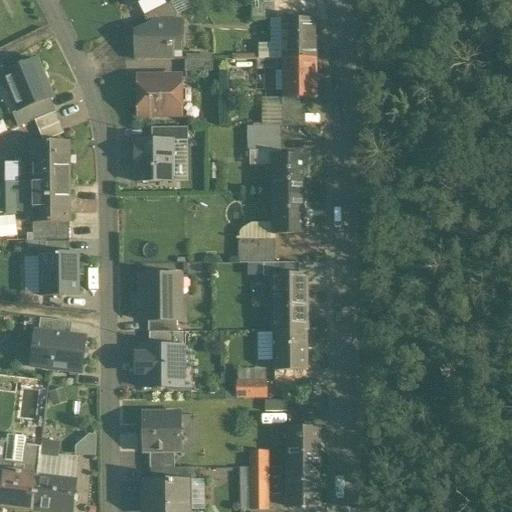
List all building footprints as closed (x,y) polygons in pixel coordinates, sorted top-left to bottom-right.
[(143,0),(138,3),(145,15),(166,4),(164,0),(143,0)] [(271,19),(270,0),(250,0),(250,19),(271,19)] [(171,3),(144,17),(149,27),(177,16),(171,3)] [(177,16),(149,27),(137,33),(137,49),(173,49),(181,49),(182,24),(177,24),(177,16)] [(316,19),(282,20),(283,59),(316,59),(316,19)] [(262,60),(283,59),(282,20),(271,20),(271,46),(262,46),(262,60)] [(173,49),(137,49),(137,61),(174,61),(173,49)] [(316,59),(283,59),(283,99),(299,99),(317,99),(316,59)] [(213,72),(213,60),(185,61),(185,73),(213,72)] [(35,61),(2,74),(18,113),(24,111),(49,101),(51,100),(35,61)] [(277,71),(277,61),(258,61),(258,72),(277,71)] [(181,77),(138,77),(138,117),(182,116),(182,104),(186,102),(186,92),(182,89),(181,77)] [(283,108),(283,99),(267,99),(267,127),(281,127),(283,127),(283,108)] [(299,99),(283,99),(283,108),(299,108),(299,99)] [(49,101),(24,111),(29,124),(33,123),(54,114),(49,101)] [(299,108),(283,108),(283,127),(305,126),(305,107),(299,108)] [(54,114),(33,123),(41,142),(62,134),(54,114)] [(267,127),(249,127),(249,152),(282,152),(281,127),(267,127)] [(188,142),(188,128),(152,129),(152,141),(173,140),(173,141),(188,142)] [(152,141),(137,141),(137,150),(135,150),(135,161),(137,161),(137,183),(171,182),(171,156),(173,156),(173,141),(173,140),(152,141)] [(68,143),(33,144),(33,165),(33,184),(69,184),(68,143)] [(305,155),(272,156),(272,195),(306,195),(305,155)] [(33,184),(33,165),(22,165),(23,184),(33,184)] [(34,216),(33,184),(23,184),(11,185),(10,185),(10,217),(34,216)] [(69,184),(33,184),(34,216),(34,226),(69,225),(69,184)] [(306,195),(272,195),(273,225),(273,235),(306,235),(306,195)] [(273,240),(273,235),(273,225),(248,225),(238,232),(239,240),(273,240)] [(34,230),(9,229),(9,227),(7,227),(6,229),(7,229),(7,243),(34,242),(34,230)] [(70,242),(69,230),(34,230),(34,242),(70,242)] [(273,240),(239,240),(240,264),(264,265),(264,264),(275,264),(276,240),(273,240)] [(68,256),(68,244),(45,244),(45,256),(68,256)] [(45,256),(42,256),(42,297),(78,297),(78,256),(68,256),(45,256)] [(299,263),(275,264),(264,264),(264,265),(264,277),(273,277),(273,276),(300,276),(299,263)] [(181,276),(140,276),(140,321),(149,321),(177,320),(182,321),(181,276)] [(300,276),(273,276),(273,277),(274,332),(307,331),(307,277),(307,276),(300,276)] [(72,323),(41,319),(39,332),(71,336),(72,323)] [(177,320),(149,321),(149,333),(178,333),(177,320)] [(307,331),(274,332),(274,371),(308,371),(307,331)] [(39,332),(35,332),(31,367),(82,374),(87,338),(71,336),(39,332)] [(139,388),(188,388),(188,344),(140,343),(139,388)] [(233,381),(266,381),(266,370),(233,371),(233,381)] [(266,397),(266,381),(233,381),(233,398),(266,397)] [(288,412),(288,401),(265,401),(266,412),(288,412)] [(182,452),(181,413),(142,414),(143,453),(150,453),(175,452),(182,452)] [(320,427),(287,428),(287,467),(321,467),(320,427)] [(25,438),(9,436),(8,443),(0,441),(0,473),(38,478),(40,458),(41,447),(24,445),(25,438)] [(43,440),(25,438),(24,445),(41,447),(42,442),(43,440)] [(91,441),(79,450),(79,454),(95,455),(96,441),(91,441)] [(42,442),(41,447),(40,458),(41,458),(58,460),(58,458),(57,458),(59,444),(42,442)] [(175,469),(175,452),(150,453),(150,469),(175,469)] [(267,468),(267,452),(251,452),(251,468),(267,468)] [(58,460),(41,458),(38,478),(75,482),(77,462),(58,460)] [(321,467),(287,467),(287,507),(321,507),(321,467)] [(251,468),(241,468),(241,507),(251,508),(251,468)] [(267,507),(267,468),(251,468),(251,508),(267,507)] [(201,482),(201,469),(175,469),(150,469),(151,482),(190,482),(190,483),(201,482)] [(38,478),(0,473),(0,474),(0,506),(34,510),(38,478)] [(38,478),(34,510),(47,511),(71,511),(75,482),(38,478)] [(151,482),(142,482),(143,510),(190,510),(190,483),(190,482),(151,482)]
